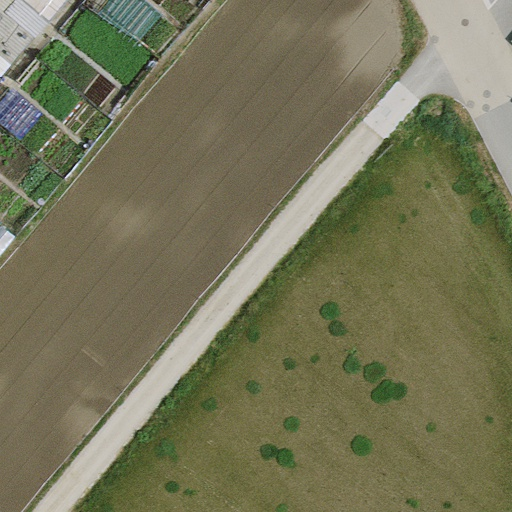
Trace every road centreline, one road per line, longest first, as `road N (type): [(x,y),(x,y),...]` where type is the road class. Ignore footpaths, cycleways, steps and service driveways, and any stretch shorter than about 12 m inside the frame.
road 1 (track): [(55,511),(420,76),(494,0)]
road 2 (residential): [(511,131),(443,0)]
